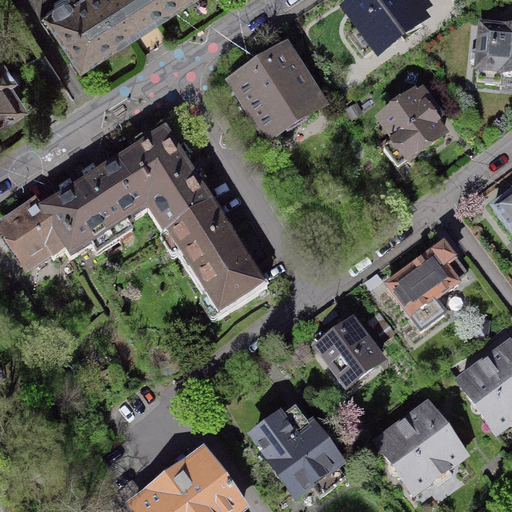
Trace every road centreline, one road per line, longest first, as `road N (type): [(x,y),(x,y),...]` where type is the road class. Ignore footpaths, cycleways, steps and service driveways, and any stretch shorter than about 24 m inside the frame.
road 1 (residential): [(166,69),(312,292)]
road 2 (residential): [(511,145),(312,292)]
road 3 (residential): [(0,178),(166,69)]
road 4 (residential): [(312,292),(177,390)]
road 5 (residential): [(166,69),(273,0)]
